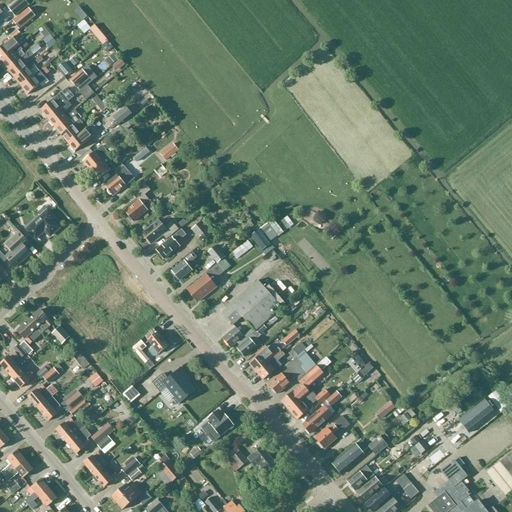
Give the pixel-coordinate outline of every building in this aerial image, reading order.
[(17,0),(18,1),(7,10),(14,18),(27,8),(29,6),(24,0),(17,0)] [(29,8),(13,21),(20,29),(36,16),(29,8)] [(74,12),(82,22),(88,17),(79,8),(74,12)] [(108,41),(95,25),(90,30),(103,46),(108,41)] [(45,39),(49,43),(54,40),(50,35),(45,39)] [(0,61),(12,51),(19,46),(12,38),(0,47),(0,61)] [(19,60),(15,55),(16,54),(18,55),(23,50),(19,47),(13,52),(12,51),(0,61),(7,70),(19,60)] [(26,68),(22,63),(24,62),(24,63),(30,59),(26,55),(20,60),(19,60),(7,70),(14,78),(26,68)] [(111,67),(118,60),(114,55),(106,61),(111,67)] [(74,57),(70,61),(75,66),(79,63),(74,57)] [(121,60),(114,65),(118,70),(125,65),(121,60)] [(57,69),(64,77),(73,70),(65,62),(57,69)] [(33,76),(29,71),(30,70),(31,71),(36,67),(33,63),(26,68),(14,78),(21,86),(33,76)] [(28,95),(46,79),(40,71),(33,77),(33,76),(21,86),(28,95)] [(82,71),(70,81),(80,93),(88,86),(85,82),(89,78),(82,71)] [(88,86),(80,93),(86,101),(94,94),(88,86)] [(53,101),(41,110),(48,119),(60,109),(68,101),(62,93),(53,101)] [(101,101),(97,96),(92,100),(97,105),(101,101)] [(64,112),(70,108),(72,106),(68,101),(60,109),(48,119),(55,127),(67,117),(66,117),(62,112),(63,111),(64,112)] [(97,105),(102,112),(107,108),(102,103),(101,101),(97,105)] [(125,107),(112,118),(119,126),(132,115),(125,107)] [(82,118),(75,110),(66,117),(67,117),(55,127),(61,135),(80,120),(82,118)] [(83,124),(80,120),(61,135),(68,144),(81,134),(76,128),(77,127),(78,128),(83,124)] [(125,133),(131,128),(127,122),(121,128),(120,127),(108,136),(113,142),(125,133)] [(94,137),(90,132),(87,128),(81,134),(68,144),(75,152),(88,142),(94,137)] [(151,135),(146,129),(141,134),(145,139),(151,135)] [(173,143),(160,154),(165,161),(179,150),(173,143)] [(109,155),(105,151),(102,146),(95,152),(83,162),(91,171),(103,161),(109,157),(108,156),(109,155)] [(111,170),(107,166),(112,161),(109,157),(103,161),(91,171),(99,181),(111,170)] [(124,167),(123,165),(120,162),(111,168),(115,173),(116,173),(124,167)] [(117,175),(104,185),(112,196),(134,178),(124,167),(116,173),(115,173),(117,175)] [(213,183),(210,179),(204,184),(207,188),(213,183)] [(134,222),(148,211),(144,206),(149,201),(145,196),(151,191),(145,184),(133,193),(139,201),(125,212),(134,222)] [(41,218),(28,230),(36,239),(45,231),(50,236),(59,228),(54,223),(56,221),(48,212),(44,207),(37,213),(39,215),(41,218)] [(287,217),(281,221),(287,230),(294,225),(287,217)] [(202,243),(216,232),(205,219),(192,230),(202,243)] [(168,241),(180,231),(173,223),(165,230),(160,223),(144,236),(153,245),(164,236),(168,241)] [(265,255),(275,248),(259,229),(250,237),(265,255)] [(180,231),(168,241),(156,251),(164,260),(181,246),(178,243),(187,235),(182,230),(180,231)] [(0,251),(0,259),(3,263),(7,260),(15,268),(31,254),(24,247),(29,243),(20,233),(19,232),(17,233),(5,245),(12,252),(5,257),(0,251)] [(229,252),(234,259),(246,251),(242,244),(229,252)] [(226,258),(225,257),(216,246),(208,253),(217,264),(224,258),(224,259),(226,258)] [(180,280),(198,267),(194,261),(197,258),(192,252),(183,260),(184,262),(172,271),(180,280)] [(231,267),(224,259),(224,258),(217,264),(205,274),(206,276),(188,290),(198,303),(217,287),(213,282),(225,272),(231,267)] [(269,285),(265,289),(258,281),(222,313),(233,325),(242,318),(253,329),(256,332),(275,315),(282,309),(282,308),(286,304),(269,285)] [(295,306),(291,301),(285,306),(289,311),(295,306)] [(48,319),(49,319),(40,309),(28,320),(41,335),(48,328),(52,324),(48,319)] [(260,335),(278,319),(275,315),(256,332),(240,346),(237,349),(244,357),(261,344),(257,340),(261,336),(261,335),(260,335)] [(30,345),(41,335),(28,320),(17,331),(26,340),(30,345)] [(52,334),(62,345),(70,337),(60,326),(52,334)] [(243,330),(240,333),(236,328),(223,339),(231,348),(237,343),(240,346),(256,332),(253,329),(247,334),(243,330)] [(296,330),(283,341),(287,346),(300,335),(296,330)] [(147,341),(159,355),(169,347),(158,333),(147,341)] [(136,353),(145,363),(150,360),(142,351),(147,347),(141,340),(133,347),(136,351),(136,353)] [(20,345),(29,355),(33,351),(24,341),(20,345)] [(301,343),(293,350),(298,356),(306,349),(307,348),(301,343)] [(22,358),(27,354),(20,346),(16,351),(22,358)] [(299,382),(327,358),(326,357),(317,365),(306,353),(309,351),(306,349),(298,356),(296,358),(286,367),(288,370),(270,385),(273,390),(272,392),(275,394),(277,393),(278,395),(291,384),(286,379),(291,374),(299,382)] [(274,358),(281,352),(278,349),(271,354),(274,358)] [(274,358),(271,354),(267,350),(250,365),(256,373),(269,363),(274,358)] [(278,362),(284,356),(281,352),(274,358),(278,362)] [(20,369),(14,362),(19,358),(15,353),(10,357),(0,365),(11,377),(20,369)] [(358,373),(366,366),(357,356),(349,363),(358,373)] [(269,363),(256,373),(263,381),(275,371),(281,366),(278,362),(274,358),(269,363)] [(324,375),(321,372),(332,363),(327,358),(299,382),(304,388),(305,387),(307,390),(324,375)] [(365,375),(373,368),(369,364),(361,370),(365,375)] [(44,367),(36,374),(41,380),(43,378),(52,370),(48,365),(44,367)] [(31,372),(26,376),(20,369),(11,377),(21,389),(31,382),(30,381),(35,377),(31,372)] [(54,369),(52,370),(43,378),(48,384),(59,375),(54,369)] [(166,388),(179,404),(197,392),(188,381),(190,380),(181,369),(168,380),(163,374),(152,383),(160,393),(166,388)] [(104,381),(97,373),(91,378),(97,386),(104,381)] [(51,386),(46,390),(43,386),(28,398),(39,410),(53,398),(53,397),(57,393),(51,386)] [(310,394),(307,390),(305,387),(304,388),(296,394),(294,392),(282,402),(290,412),(310,394)] [(341,388),(326,401),(332,407),(342,397),(339,393),(343,390),(341,388)] [(321,405),(331,397),(325,390),(317,397),(312,392),(310,394),(290,412),(298,421),(310,410),(309,408),(317,401),(321,405)] [(79,392),(65,403),(72,410),(78,405),(80,403),(81,402),(81,403),(85,400),(79,392)] [(63,411),(59,405),(53,398),(39,410),(49,422),(63,411)] [(485,399),(459,420),(469,433),(495,412),(485,399)] [(81,402),(80,403),(85,410),(90,405),(85,400),(81,403),(81,402)] [(382,419),(396,408),(391,403),(378,413),(382,419)] [(72,410),(69,412),(74,418),(75,417),(75,418),(83,411),(78,405),(72,410)] [(311,434),(324,422),(325,423),(333,415),(325,406),(316,413),(316,414),(303,426),(306,429),(306,431),(308,434),(310,433),(311,434)] [(402,406),(393,413),(396,417),(405,410),(402,407),(402,406)] [(146,428),(159,421),(154,410),(141,417),(146,428)] [(213,430),(220,437),(229,430),(231,430),(233,428),(233,426),(235,425),(225,414),(221,418),(216,412),(208,419),(210,422),(203,427),(209,434),(213,430)] [(407,413),(402,417),(407,423),(412,419),(407,413)] [(127,420),(131,425),(136,420),(132,415),(127,420)] [(337,438),(334,435),(333,435),(340,429),(342,432),(350,425),(342,416),(334,423),(336,425),(334,426),(334,425),(329,430),(328,428),(315,440),(324,450),(337,438)] [(66,443),(84,428),(85,427),(78,419),(74,423),(71,419),(56,431),(66,443)] [(98,445),(111,434),(114,431),(108,423),(91,438),(98,445)] [(91,436),(84,428),(66,443),(77,455),(91,444),(87,439),(91,436)] [(152,445),(156,442),(150,435),(146,438),(152,445)] [(380,436),(368,446),(376,456),(388,446),(380,436)] [(415,446),(420,441),(416,436),(410,441),(415,446)] [(98,446),(101,451),(112,441),(108,437),(98,446)] [(368,448),(361,440),(332,464),(341,474),(365,455),(363,453),(368,448)] [(422,441),(415,446),(421,454),(429,448),(422,441)] [(198,447),(189,456),(193,461),(203,453),(198,447)] [(248,462),(239,452),(236,447),(230,453),(223,458),(231,468),(236,464),(240,469),(248,462)] [(267,473),(270,471),(277,466),(262,448),(253,456),(248,460),(256,469),(263,477),(267,473)] [(440,450),(429,459),(434,466),(445,457),(440,450)] [(3,477),(23,461),(15,451),(6,460),(10,465),(0,473),(3,476),(3,477)] [(386,469),(394,463),(386,453),(378,460),(382,464),(379,466),(383,471),(386,469)] [(103,469),(108,464),(101,455),(96,460),(93,457),(84,464),(94,476),(103,469)] [(161,459),(165,464),(169,461),(169,460),(165,455),(161,459)] [(421,471),(426,468),(419,459),(414,462),(421,471)] [(136,460),(123,471),(127,476),(141,465),(136,460)] [(462,482),(468,477),(454,460),(440,471),(448,481),(434,493),(438,498),(428,506),(432,511),(449,511),(496,511),(493,508),(487,511),(478,500),(466,510),(461,503),(472,494),(462,482)] [(3,477),(3,476),(0,478),(0,480),(4,485),(17,474),(22,479),(31,472),(23,461),(3,477)] [(181,475),(169,461),(165,464),(160,468),(172,482),(181,475)] [(394,478),(402,472),(394,463),(386,469),(394,478)] [(113,480),(118,476),(108,464),(94,476),(104,488),(113,481),(113,480)] [(367,467),(348,482),(355,491),(374,476),(367,467)] [(137,469),(128,477),(132,481),(141,474),(139,471),(137,469)] [(404,491),(412,484),(404,475),(396,481),(404,491)] [(364,502),(383,486),(376,478),(357,493),(364,502)] [(38,498),(47,490),(39,480),(29,488),(34,493),(24,501),(28,506),(33,502),(38,498)] [(12,496),(20,489),(14,481),(6,488),(12,496)] [(117,504),(137,487),(134,483),(129,487),(127,485),(112,497),(117,504)] [(411,499),(419,493),(412,484),(404,491),(411,499)] [(143,494),(140,491),(137,487),(117,504),(123,510),(139,498),(138,498),(143,494)] [(385,488),(366,504),(372,511),(373,511),(392,497),(385,488)] [(38,498),(46,508),(55,500),(47,490),(38,498)] [(204,492),(199,496),(202,501),(208,496),(204,492)] [(212,511),(219,511),(221,510),(211,498),(205,503),(212,511)] [(157,499),(146,509),(148,511),(160,511),(165,508),(157,499)] [(395,511),(401,508),(394,499),(378,511),(395,511)] [(237,507),(232,502),(233,501),(232,501),(227,505),(228,505),(233,511),(244,511),(239,505),(237,507)] [(31,510),(37,506),(33,502),(28,506),(31,510)]
